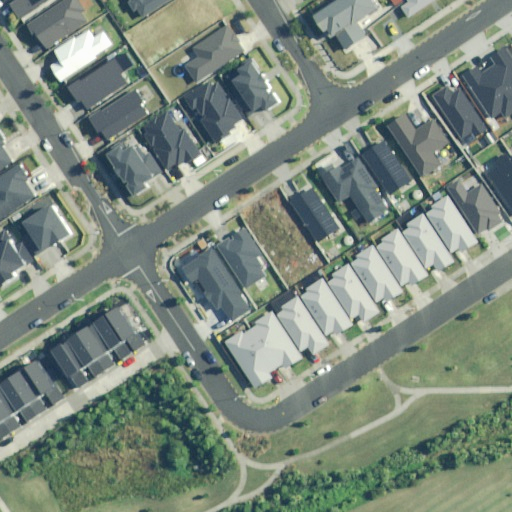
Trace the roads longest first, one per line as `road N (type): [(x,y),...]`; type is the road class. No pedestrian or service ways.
road 1 (residential): [(128,250),(236,410),(255,421),(274,417),(511,260)]
road 2 (residential): [(128,250),(332,111)]
road 3 (residential): [(0,57),(128,250)]
road 4 (residential): [(332,111),(501,0)]
road 5 (residential): [(0,338),(128,250)]
road 6 (residential): [(260,0),(332,111)]
